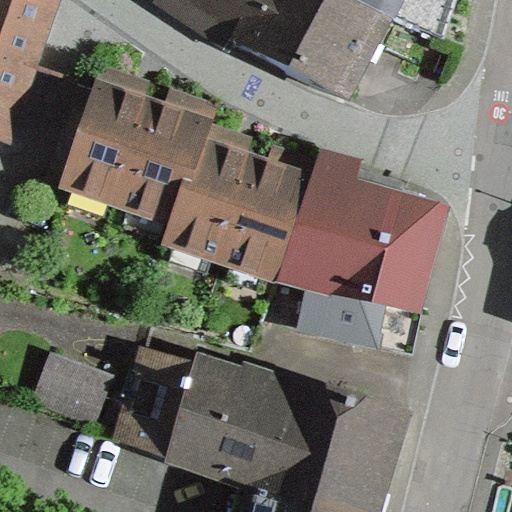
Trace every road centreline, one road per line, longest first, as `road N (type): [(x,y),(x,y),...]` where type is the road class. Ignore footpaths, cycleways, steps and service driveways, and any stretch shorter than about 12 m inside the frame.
road 1 (residential): [(507,166),(371,150),(199,81),(98,0)]
road 2 (residential): [(507,166),(427,511)]
